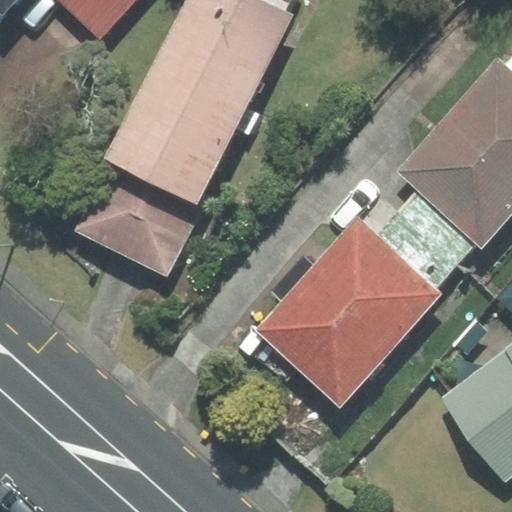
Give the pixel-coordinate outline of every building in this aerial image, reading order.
[(151,0),(0,0),(0,21),(11,31),(39,0),(52,0),(107,49),(151,0)] [(201,0),(84,237),(171,281),(304,16),(272,0),(201,0)] [(511,66),(509,71),(499,62),(403,169),(493,251),(511,229),(511,66)] [(414,207),(388,236),(367,218),(353,206),(329,233),(343,245),(264,336),(354,416),(457,297),(446,287),(472,257),(414,207)] [(511,355),(446,408),(511,491),(511,355)]
